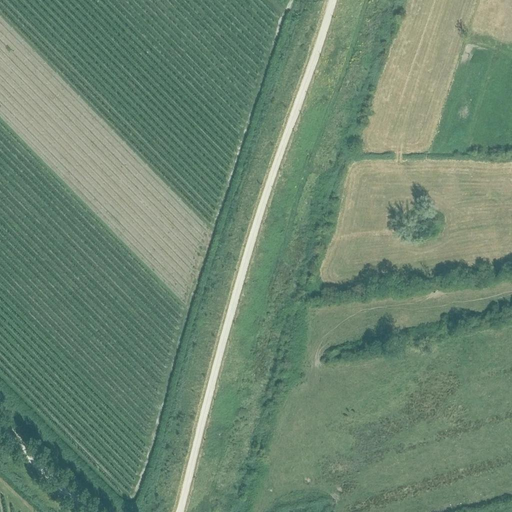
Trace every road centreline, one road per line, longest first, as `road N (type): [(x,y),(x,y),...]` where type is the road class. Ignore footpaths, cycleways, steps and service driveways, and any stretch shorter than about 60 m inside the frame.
road 1 (track): [(177,511),(259,208),(332,0)]
road 2 (track): [(0,428),(86,511)]
